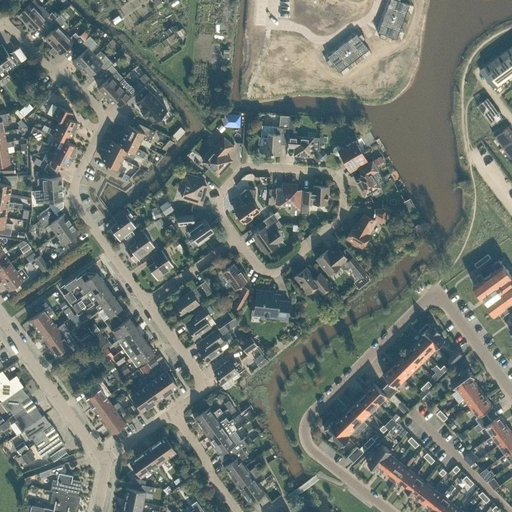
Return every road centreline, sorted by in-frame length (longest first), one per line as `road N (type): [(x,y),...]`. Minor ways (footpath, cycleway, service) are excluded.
road 1 (residential): [(388,511),(313,453),(303,426),(424,300),(445,301),(511,392)]
road 2 (residential): [(233,239),(219,201),(228,174),(246,167),(333,177),(346,198),(337,224),(277,272),(262,271),(240,244)]
road 3 (residential): [(146,303),(77,207),(74,188),(104,125),(100,112),(0,28)]
road 4 (residential): [(103,459),(0,318)]
road 5 (residential): [(171,414),(203,382),(146,303)]
road 6 (residential): [(511,511),(412,412)]
